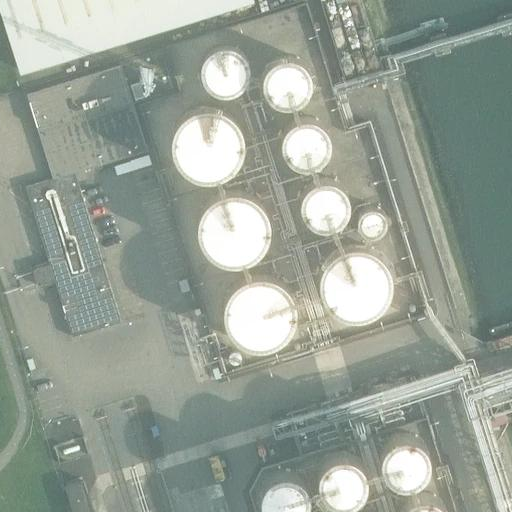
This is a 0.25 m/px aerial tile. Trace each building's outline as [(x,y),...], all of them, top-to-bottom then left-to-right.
[(0,0),(0,8),(19,71),(247,0),(0,0)] [(229,93),(236,94),(244,92),(251,88),(256,82),(258,74),(259,66),(256,59),(251,52),(245,48),(237,46),(229,46),(222,49),(216,55),(212,62),(210,70),(212,77),(216,84),(221,90),(229,93)] [(288,103),(296,103),(304,101),(310,97),(315,91),(318,84),(318,76),(316,68),(311,62),(304,57),(297,55),(289,56),(281,59),(275,64),(271,71),(270,79),(271,87),(275,94),(281,99),(288,103)] [(147,151),(145,145),(120,66),(26,95),(52,179),(25,187),(49,265),(32,270),(37,286),(54,281),(72,337),(120,322),(74,173),(147,151)] [(174,142),(177,155),(184,166),(194,174),(207,179),(220,179),(232,174),(242,166),(249,155),(252,142),(250,129),(245,118),(236,109),(225,104),(213,102),(201,104),(190,110),(181,118),(176,130),(174,142)] [(313,163),(321,164),(329,162),(336,158),(341,152),(343,145),(344,137),(341,129),(336,123),(330,118),(322,116),(314,117),(307,120),(301,125),(297,132),(295,140),(297,148),(300,155),(306,160),(313,163)] [(315,224),(323,225),(331,223),(337,219),(342,212),(345,205),(345,197),(343,190),(338,183),(332,179),(324,177),(316,177),(308,180),(302,186),(298,193),(297,201),(298,208),(302,215),(308,221),(315,224)] [(204,227),(207,240),(214,252),(224,260),(237,264),(250,264),(262,260),(273,251),(279,240),(282,227),(280,215),(275,204),(266,195),(255,189),(243,187),(231,189),(220,195),(211,204),(206,215),(204,227)] [(139,197),(143,219),(167,214),(162,192),(139,197)] [(359,225),(361,229),(364,232),(368,235),(373,236),(377,235),(381,233),(384,230),(387,226),(387,221),(386,217),(384,213),(380,210),(376,208),(371,208),(367,209),(363,212),(360,216),(359,220),(359,225)] [(326,290),(328,303),(335,314),(346,323),(358,327),(371,327),(384,323),(394,314),(401,303),(403,290),(402,278),(396,267),(388,258),(377,252),(364,250),(352,252),(341,258),(333,267),(327,278),(326,290)] [(233,315),(235,328),(242,339),(253,347),(265,351),(278,351),(291,347),(301,339),(308,327),(310,314),(309,302),(303,291),(295,282),(284,276),(271,274),(259,277),(248,282),(240,291),(234,302),(233,315)] [(413,482),(421,483),(428,481),(435,477),(440,471),(443,463),(443,455),(440,448),(436,442),(429,437),(421,435),(413,435),(406,438),(400,444),(396,451),(395,459),(396,467),(400,474),(406,479),(413,482)] [(340,505),(347,506),(355,504),(362,500),(367,494),(369,486),(370,478),(367,471),(363,464),(356,460),(348,458),(340,458),(333,461),(327,467),(323,474),(321,482),(323,490),(327,496),(332,502),(340,505)] [(300,511),(307,503),(311,483),(292,470),(276,467),(263,486),(259,507),(266,511),(300,511)] [(64,488),(71,511),(91,511),(82,483),(64,488)] [(459,511),(459,508),(454,501),(447,497),(439,495),(431,495),(424,498),(418,504),(414,511),(413,511),(459,511)]
